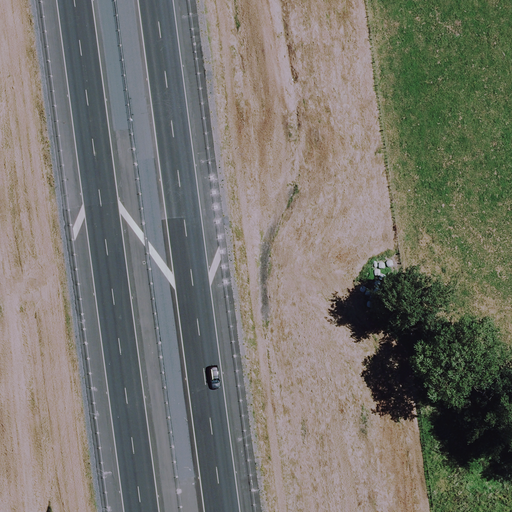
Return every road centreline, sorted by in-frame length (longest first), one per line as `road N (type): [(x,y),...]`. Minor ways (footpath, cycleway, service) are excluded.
road 1 (motorway): [(155,0),(222,511)]
road 2 (motorway): [(141,511),(74,0)]
